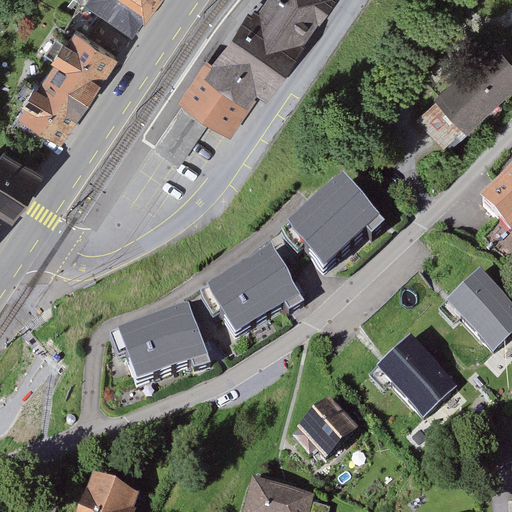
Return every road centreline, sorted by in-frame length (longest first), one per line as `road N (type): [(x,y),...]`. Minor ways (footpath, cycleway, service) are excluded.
road 1 (residential): [(48,465),(133,438),(279,355),(356,294),(511,136)]
road 2 (secondary): [(190,0),(0,284)]
